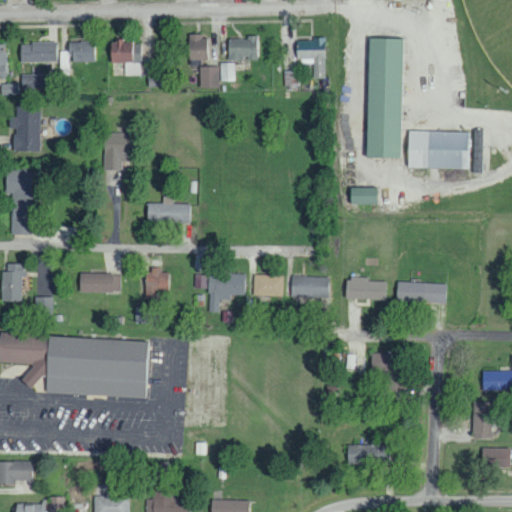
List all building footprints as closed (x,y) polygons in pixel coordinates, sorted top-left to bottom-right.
[(187,34),(188,59),(209,58),(208,34),(187,34)] [(257,57),(257,36),(227,37),(227,58),(257,57)] [(365,156),(398,157),(400,38),(367,37),(365,156)] [(312,58),(313,78),(325,77),(324,38),(295,39),(295,58),(312,58)] [(70,62),(93,61),(93,41),(69,41),(70,62)] [(124,74),(141,74),(142,41),(110,41),(109,62),(124,62),(124,74)] [(56,61),(56,42),(20,43),(21,62),(56,61)] [(221,81),(235,80),(235,61),(220,62),(221,81)] [(218,87),(219,66),(199,65),(199,86),(218,87)] [(284,85),(298,85),(298,70),(284,70),(284,85)] [(42,86),(42,74),(22,73),(21,86),(42,86)] [(18,84),(2,83),(1,93),(18,93),(18,84)] [(39,151),(41,105),(17,104),(16,116),(10,116),(9,128),(14,128),(13,151),(39,151)] [(471,172),(481,173),(482,129),(473,129),(471,172)] [(468,168),(469,132),(406,130),(405,167),(468,168)] [(103,169),(121,170),(121,160),(133,161),(133,132),(103,132),(103,169)] [(10,233),(30,234),(32,171),(5,170),(5,194),(11,194),(10,233)] [(375,187),(349,187),(348,203),(375,203),(375,187)] [(189,203),(146,202),(146,221),(188,222),(189,203)] [(1,270),(0,300),(21,301),(22,263),(7,263),(6,270),(1,270)] [(157,298),(157,289),(166,290),(167,270),(144,269),(144,298),(157,298)] [(208,311),(219,312),(220,300),(231,300),(231,294),(243,294),(244,273),(209,272),(208,311)] [(79,291),(119,292),(120,273),(79,273),(79,291)] [(283,295),(283,275),(254,274),(254,294),(283,295)] [(327,297),(327,276),(291,275),(291,296),(327,297)] [(386,281),(368,281),(368,277),(345,277),(345,298),(385,299),(386,281)] [(395,300),(444,302),(445,283),(396,281),(395,300)] [(53,297),(35,297),(35,316),(52,316),(53,297)] [(44,392),(147,397),(150,341),(45,336),(45,335),(0,332),(0,361),(26,363),(25,383),(33,384),(34,376),(45,377),(44,392)] [(371,371),(392,370),(391,353),(370,353),(371,371)] [(482,371),(482,391),(511,389),(511,354),(511,370),(482,371)] [(399,391),(399,373),(381,372),(381,390),(399,391)] [(491,438),(492,402),(473,401),(472,437),(491,438)] [(347,444),(347,464),(389,463),(388,439),(370,440),(370,444),(347,444)] [(508,448),(481,448),(481,466),(508,467),(508,448)] [(0,460),(0,484),(14,484),(14,479),(30,479),(30,460),(0,460)] [(153,489),(152,499),(146,498),(145,511),(188,511),(189,498),(174,497),(175,489),(153,489)] [(93,511),(128,511),(128,495),(93,496),(93,511)] [(247,511),(247,500),(210,499),(210,511),(247,511)]
